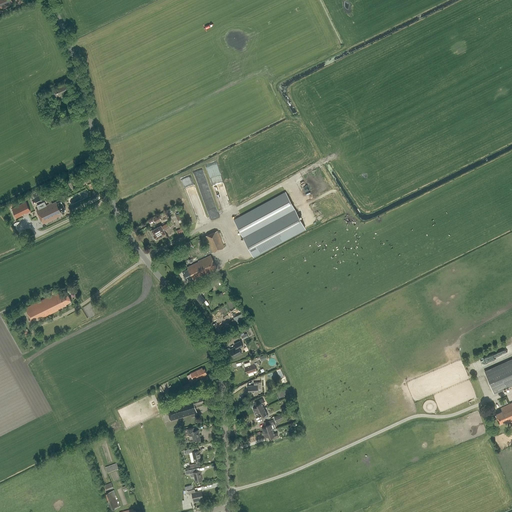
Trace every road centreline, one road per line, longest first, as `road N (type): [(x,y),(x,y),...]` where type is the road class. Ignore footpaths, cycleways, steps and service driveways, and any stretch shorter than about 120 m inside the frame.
road 1 (tertiary): [(231,507),(217,361),(115,211),(50,0)]
road 2 (track): [(144,259),(83,305),(38,325)]
